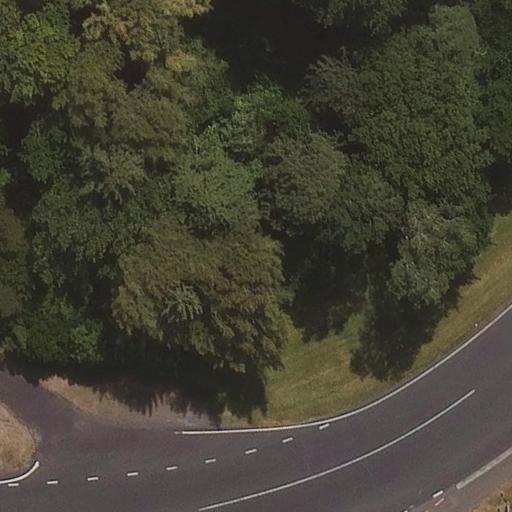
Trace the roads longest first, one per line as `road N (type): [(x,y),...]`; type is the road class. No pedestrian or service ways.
road 1 (tertiary): [(201,511),(363,462),(511,365)]
road 2 (unclassified): [(138,511),(39,401),(0,375)]
